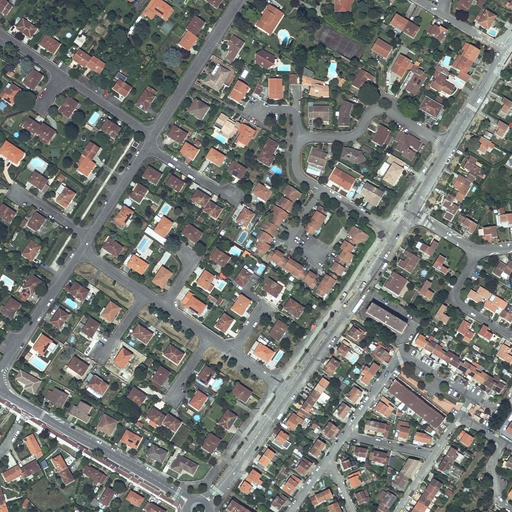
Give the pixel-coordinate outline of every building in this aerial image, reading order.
[(0,0),(0,11),(2,12),(6,15),(12,7),(7,3),(2,0),(0,0)] [(151,0),(145,9),(147,10),(149,7),(156,12),(165,18),(171,8),(164,4),(161,1),(159,0),(151,0)] [(221,0),(204,0),(216,8),(221,0)] [(334,0),(335,10),(337,10),(339,10),(339,11),(342,11),(349,10),(350,2),(353,2),(352,0),(334,0)] [(458,5),(456,9),(464,14),(470,4),(469,3),(470,0),(459,0),(457,4),(458,5)] [(335,10),(335,12),(353,12),(353,2),(350,2),(349,10),(342,11),(339,11),(339,10),(337,10),(335,10)] [(261,17),(256,26),(267,33),(274,21),(277,23),(283,15),(269,6),(263,14),(266,16),(264,19),(261,17)] [(155,14),(156,12),(149,7),(147,10),(145,9),(142,12),(151,19),(155,14)] [(165,21),(173,10),(171,8),(165,18),(156,12),(155,14),(165,21)] [(485,12),(483,15),(478,12),(473,21),(478,23),(477,25),(481,27),(482,26),(488,29),(491,24),(489,23),(493,17),(485,12)] [(396,16),(390,25),(395,28),(396,27),(402,30),(406,23),(401,21),(402,19),(396,16)] [(204,23),(195,17),(186,30),(188,31),(195,36),(204,23)] [(36,29),(23,19),(16,29),(30,38),(36,29)] [(274,21),(267,33),(270,35),(277,23),(274,21)] [(412,38),(418,29),(412,25),(411,26),(406,23),(402,30),(408,34),(408,35),(412,38)] [(433,27),(428,35),(432,37),(440,41),(445,32),(439,28),(438,30),(433,27)] [(195,36),(188,31),(179,44),(188,51),(197,38),(195,36)] [(59,44),(46,35),(40,45),(53,54),(59,44)] [(83,41),(78,37),(74,42),(80,46),(83,41)] [(233,37),(230,41),(232,43),(230,46),(228,51),(230,52),(228,55),(234,59),(244,44),(233,37)] [(377,40),(370,50),(385,59),(392,49),(377,40)] [(465,44),(462,49),(465,50),(466,51),(462,57),(470,62),(473,58),(474,58),(478,52),(465,44)] [(91,59),(79,50),(72,59),(85,68),(86,66),(91,59)] [(263,51),(256,55),(256,59),(266,53),(263,51)] [(256,59),(256,63),(259,65),(260,64),(263,66),(263,65),(264,66),(265,68),(267,70),(270,68),(270,67),(273,65),(274,60),(272,59),(273,57),(266,53),(256,59)] [(400,56),(391,72),(400,77),(406,68),(408,63),(409,62),(400,56)] [(105,66),(93,57),(91,59),(86,66),(99,75),(105,66)] [(454,61),(451,66),(465,74),(468,68),(467,68),(470,62),(462,57),(458,64),(457,63),(454,61)] [(446,63),(441,59),(437,66),(442,69),(446,63)] [(417,70),(418,67),(414,65),(413,66),(410,71),(414,73),(406,88),(414,92),(420,83),(421,84),(426,75),(417,70)] [(437,66),(434,71),(439,74),(442,69),(437,66)] [(209,75),(204,83),(217,91),(228,73),(219,67),(213,77),(209,75)] [(42,75),(33,69),(24,83),(33,89),(42,75)] [(361,70),(352,86),(364,93),(368,85),(364,83),(366,79),(368,80),(371,76),(361,70)] [(439,74),(431,87),(439,92),(440,90),(446,94),(451,86),(444,82),(446,78),(439,74)] [(305,85),(311,86),(309,94),(320,97),(327,96),(327,87),(325,87),(323,83),(311,80),(312,78),(307,77),(305,85)] [(269,79),(269,99),(281,99),(281,91),(280,91),(280,86),(281,86),(281,79),(269,79)] [(132,89),(119,80),(113,89),(125,98),(132,89)] [(238,81),(229,97),(238,103),(241,99),(243,95),(242,95),(247,86),(238,81)] [(0,96),(2,98),(12,84),(9,82),(0,95),(0,96)] [(421,84),(420,83),(414,92),(406,88),(405,90),(414,96),(421,84)] [(21,90),(12,84),(2,98),(11,104),(21,90)] [(250,88),(247,86),(242,95),(243,95),(241,99),(242,100),(250,88)] [(156,92),(148,87),(145,91),(153,97),(156,92)] [(256,87),(253,93),(258,96),(262,91),(256,87)] [(153,97),(145,91),(136,105),(145,111),(154,97),(153,97)] [(425,97),(418,109),(434,118),(441,107),(425,97)] [(78,104),(68,98),(59,112),(68,118),(78,104)] [(511,102),(504,98),(502,103),(505,104),(501,111),(507,115),(511,108),(511,102)] [(196,100),(188,112),(200,120),(208,108),(196,100)] [(338,113),(338,126),(343,126),(344,123),(346,123),(347,117),(349,117),(349,115),(348,114),(352,104),(343,101),(338,113)] [(308,108),(308,118),(312,118),(320,118),(328,118),(328,107),(312,107),(308,108)] [(88,122),(93,125),(100,114),(94,111),(88,122)] [(230,132),(231,131),(235,134),(237,131),(240,125),(236,122),(235,124),(234,126),(227,121),(228,120),(229,119),(221,114),(214,126),(228,135),(230,132)] [(40,126),(28,118),(23,126),(35,134),(35,133),(40,126)] [(120,129),(107,121),(101,130),(114,138),(120,129)] [(499,122),(497,126),(500,128),(498,131),(496,135),(502,138),(508,127),(499,122)] [(55,133),(42,124),(40,126),(35,133),(49,142),(55,133)] [(241,133),(237,141),(245,145),(249,138),(247,137),(248,135),(250,136),(251,137),(255,131),(244,126),(240,133),(241,133)] [(173,127),(167,137),(180,145),(187,135),(173,127)] [(378,131),(371,141),(381,147),(390,131),(382,127),(379,132),(378,131)] [(399,131),(393,140),(398,143),(403,134),(399,131)] [(487,132),(484,137),(489,141),(492,135),(487,132)] [(398,143),(394,149),(402,154),(401,155),(410,160),(414,154),(413,153),(414,150),(416,151),(420,145),(418,143),(419,141),(408,134),(407,136),(403,134),(398,143)] [(494,145),(482,137),(479,142),(482,143),(478,150),(485,154),(489,147),(492,149),(494,145)] [(269,140),(257,160),(268,167),(274,158),(271,156),(278,145),(269,140)] [(23,154),(6,142),(0,150),(0,153),(16,164),(23,154)] [(99,149),(90,142),(82,154),(91,161),(99,149)] [(185,143),(179,152),(192,160),(197,151),(185,143)] [(366,153),(368,152),(371,149),(363,145),(361,148),(365,150),(365,152),(366,153)] [(312,148),(307,161),(323,167),(327,155),(322,153),(316,151),(317,149),(312,148)] [(343,148),(341,158),(349,160),(348,161),(353,163),(361,162),(360,157),(361,155),(361,152),(358,153),(356,151),(355,153),(352,152),(353,150),(346,148),(346,149),(343,148)] [(211,149),(206,158),(219,166),(224,157),(211,149)] [(95,164),(91,161),(82,154),(75,163),(80,166),(77,170),(86,176),(95,164)] [(471,157),(464,168),(470,172),(466,180),(472,183),(480,169),(474,166),(477,161),(471,157)] [(233,162),(227,171),(240,180),(246,170),(233,162)] [(393,164),(382,179),(391,185),(401,170),(393,164)] [(149,168),(143,177),(155,185),(161,176),(149,168)] [(335,168),(328,179),(333,182),(339,171),(335,168)] [(342,172),(335,183),(348,191),(355,180),(342,172)] [(47,181),(34,173),(28,181),(41,190),(45,184),(47,181)] [(172,176),(166,185),(178,193),(184,184),(172,176)] [(460,176),(454,186),(460,190),(455,199),(461,202),(470,188),(463,185),(466,180),(460,176)] [(49,187),(45,184),(41,190),(40,191),(44,194),(49,187)] [(366,184),(361,192),(367,196),(373,200),(371,204),(376,207),(381,199),(379,198),(381,196),(377,194),(379,191),(366,184)] [(138,185),(130,198),(139,204),(147,191),(138,185)] [(259,185),(253,194),(265,201),(271,192),(259,185)] [(281,203),(279,205),(289,212),(294,205),(292,203),(294,200),(293,199),(295,197),(298,198),(301,194),(287,185),(282,192),(287,195),(285,199),(281,197),(278,201),(281,203)] [(74,195),(65,189),(56,202),(65,208),(74,195)] [(197,191),(191,200),(204,208),(208,202),(210,199),(197,191)] [(449,195),(443,205),(449,209),(444,217),(451,221),(459,207),(452,203),(455,199),(449,195)] [(204,208),(203,211),(216,219),(221,210),(208,202),(204,208)] [(16,213),(3,204),(0,208),(0,215),(10,222),(16,213)] [(265,220),(260,227),(273,236),(276,231),(273,230),(275,227),(276,227),(281,220),(280,220),(282,217),(284,219),(287,214),(274,206),(269,213),(272,214),(267,221),(265,220)] [(119,213),(115,220),(119,223),(117,226),(121,230),(133,213),(124,207),(119,213)] [(244,209),(236,222),(245,227),(248,223),(254,214),(244,209)] [(508,225),(511,224),(511,214),(507,215),(505,209),(499,210),(501,222),(508,221),(508,225)] [(316,211),(307,224),(315,229),(317,230),(325,217),(323,216),(316,211)] [(45,220),(37,214),(28,226),(37,232),(45,220)] [(163,218),(154,232),(163,238),(172,224),(163,218)] [(467,219),(463,224),(470,228),(468,231),(472,234),(477,225),(467,219)] [(187,225),(182,234),(195,243),(202,234),(187,225)] [(313,231),(306,226),(304,229),(311,234),(313,231)] [(330,269),(340,275),(344,269),(341,267),(345,260),(348,262),(352,256),(349,254),(353,247),(351,246),(354,243),(357,245),(360,241),(359,240),(360,238),(363,240),(366,235),(352,226),(348,233),(352,236),(350,240),(346,238),(340,248),(343,250),(339,256),(337,255),(333,262),(334,263),(330,269)] [(483,229),(484,235),(492,234),(492,238),(497,237),(496,227),(483,229)] [(257,248),(254,252),(260,256),(263,252),(266,248),(267,249),(269,246),(267,245),(272,238),(262,232),(260,235),(259,234),(256,239),(259,241),(255,247),(257,248)] [(104,241),(106,243),(103,248),(116,257),(122,248),(115,244),(109,239),(110,238),(107,236),(104,241)] [(40,247),(31,241),(22,255),(31,261),(40,247)] [(419,249),(419,250),(430,256),(438,244),(434,242),(430,248),(423,244),(422,244),(419,249)] [(216,250),(210,258),(223,267),(229,259),(216,250)] [(401,260),(397,265),(411,273),(420,259),(406,250),(404,255),(407,257),(404,261),(401,260)] [(271,251),(266,259),(269,261),(270,260),(308,284),(307,286),(312,289),(317,282),(313,279),(315,276),(309,272),(307,275),(300,271),(302,268),(289,259),(287,262),(281,258),(283,255),(276,251),(274,254),(271,251)] [(134,256),(127,266),(141,275),(148,266),(134,256)] [(439,256),(433,267),(435,268),(445,274),(448,270),(441,266),(445,259),(439,256)] [(500,262),(493,273),(499,277),(503,272),(509,275),(511,270),(511,262),(509,261),(506,266),(500,262)] [(162,268),(152,282),(162,288),(171,274),(162,268)] [(242,270),(234,282),(243,288),(251,276),(250,275),(252,273),(252,272),(248,269),(246,269),(245,272),(242,270)] [(388,281),(384,286),(398,295),(407,280),(393,271),(391,276),(394,278),(391,283),(388,281)] [(205,272),(196,284),(205,290),(213,277),(205,272)] [(316,293),(322,297),(324,293),(326,294),(337,278),(329,273),(327,277),(325,275),(320,284),(321,285),(319,289),(316,293)] [(41,281),(32,275),(24,288),(31,293),(33,294),(41,281)] [(268,280),(262,289),(275,298),(281,289),(268,280)] [(427,281),(419,293),(430,300),(433,294),(427,290),(431,283),(427,281)] [(75,284),(69,293),(75,297),(82,302),(89,293),(75,284)] [(471,290),(467,296),(478,303),(482,297),(484,297),(487,300),(491,293),(480,287),(476,293),(471,290)] [(27,300),(29,296),(22,291),(19,295),(27,300)] [(185,306),(185,307),(199,316),(205,307),(191,297),(192,296),(188,293),(181,303),(185,306)] [(211,296),(208,299),(215,304),(217,300),(211,296)] [(240,296),(231,309),(240,315),(249,302),(240,296)] [(487,300),(483,306),(494,313),(498,307),(503,310),(505,306),(507,303),(496,297),(496,298),(492,296),(489,300),(487,300)] [(21,304),(11,298),(5,307),(2,312),(11,318),(21,304)] [(290,300),(283,309),(297,318),(303,309),(290,300)] [(102,308),(98,315),(110,322),(119,309),(110,303),(105,310),(102,308)] [(371,304),(366,313),(401,334),(402,333),(407,325),(371,304)] [(442,305),(435,317),(445,324),(449,318),(442,314),(447,307),(442,305)] [(503,310),(499,316),(510,323),(511,319),(511,307),(511,309),(505,306),(503,310)] [(64,323),(68,316),(59,309),(50,323),(59,329),(60,329),(62,330),(64,327),(62,326),(64,323)] [(224,315),(215,327),(224,333),(233,321),(224,315)] [(423,321),(415,315),(411,320),(420,326),(423,321)] [(90,319),(81,332),(90,338),(99,326),(90,319)] [(463,320),(455,333),(457,334),(459,332),(470,339),(473,334),(468,330),(470,325),(463,320)] [(278,321),(268,335),(277,341),(287,327),(278,321)] [(483,325),(477,334),(488,341),(492,335),(486,331),(487,328),(483,325)] [(138,326),(132,335),(146,345),(152,335),(138,326)] [(353,327),(348,334),(356,340),(359,336),(361,333),(363,335),(365,332),(359,328),(358,331),(353,327)] [(420,335),(415,343),(423,348),(427,342),(424,340),(425,338),(420,335)] [(48,349),(52,343),(42,336),(33,349),(43,356),(43,355),(46,357),(51,351),(48,349)] [(427,342),(423,348),(432,353),(436,345),(431,341),(433,338),(430,337),(427,342)] [(340,347),(336,352),(344,358),(350,349),(347,347),(349,345),(344,341),(340,346),(340,347)] [(259,344),(253,354),(266,363),(273,353),(259,344)] [(503,344),(496,355),(510,364),(511,360),(511,357),(507,354),(510,349),(503,344)] [(375,355),(373,358),(381,364),(383,361),(383,362),(386,358),(385,357),(387,354),(383,351),(385,349),(380,345),(378,348),(377,347),(372,354),(375,355)] [(436,345),(432,353),(440,358),(446,348),(443,347),(442,348),(436,345)] [(170,346),(163,355),(177,364),(183,355),(170,346)] [(446,348),(440,358),(449,363),(453,355),(448,352),(449,350),(446,348)] [(121,368),(122,369),(127,363),(131,356),(122,349),(113,362),(116,364),(115,366),(120,369),(121,368)] [(354,363),(357,355),(352,354),(349,362),(354,363)] [(453,355),(449,363),(457,368),(461,362),(458,360),(459,358),(453,355)] [(74,358),(68,367),(66,371),(71,374),(73,371),(77,374),(75,377),(79,380),(88,367),(74,358)] [(328,363),(324,369),(332,375),(339,364),(332,359),(329,364),(328,363)] [(473,361),(470,365),(479,370),(481,366),(473,361)] [(461,362),(457,368),(465,373),(470,365),(465,362),(463,364),(461,362)] [(366,367),(364,370),(373,376),(379,367),(374,363),(369,369),(366,367)] [(470,365),(465,373),(474,378),(477,372),(479,370),(470,365)] [(153,378),(152,380),(161,386),(169,373),(161,367),(157,373),(153,378)] [(205,367),(197,379),(206,385),(214,373),(205,367)] [(365,375),(361,381),(366,385),(373,376),(364,370),(361,368),(359,371),(365,375)] [(20,372),(16,379),(27,385),(25,389),(33,394),(39,385),(31,381),(33,378),(20,372)] [(477,372),(474,378),(482,383),(487,375),(482,372),(480,374),(477,372)] [(322,378),(318,384),(324,389),(331,380),(325,375),(323,379),(322,378)] [(487,375),(482,383),(491,389),(494,382),(496,380),(487,375)] [(94,377),(87,386),(101,395),(108,386),(94,377)] [(152,380),(150,382),(159,388),(161,386),(152,380)] [(395,382),(388,390),(395,396),(403,386),(397,382),(396,383),(395,382)] [(494,382),(491,389),(499,394),(504,386),(498,382),(497,384),(494,382)] [(363,390),(353,383),(351,386),(354,387),(349,395),(351,396),(349,399),(354,403),(363,390)] [(237,384),(231,393),(244,403),(251,394),(237,384)] [(318,384),(314,390),(320,395),(324,389),(318,384)] [(403,386),(395,396),(402,401),(410,392),(403,386)] [(134,388),(127,397),(140,406),(146,397),(134,388)] [(48,391),(45,398),(52,402),(56,404),(55,406),(60,408),(66,398),(62,396),(63,394),(54,389),(52,393),(48,391)] [(314,390),(310,396),(316,401),(320,395),(314,390)] [(197,392),(189,404),(197,410),(200,407),(203,403),(206,398),(197,392)] [(410,392),(402,401),(409,407),(417,397),(410,392)] [(310,396),(305,403),(312,407),(316,401),(310,396)] [(417,397),(409,407),(416,412),(424,403),(417,397)] [(352,406),(342,399),(339,402),(342,404),(338,410),(337,409),(334,414),(337,416),(338,416),(343,419),(352,406)] [(73,407),(70,414),(73,416),(74,414),(80,417),(79,419),(86,423),(89,418),(86,416),(90,408),(80,403),(77,409),(73,407)] [(305,403),(299,412),(308,418),(311,414),(308,412),(312,407),(305,403)] [(377,406),(375,409),(383,414),(387,417),(391,411),(390,410),(392,407),(387,403),(385,406),(381,403),(379,406),(377,406)] [(424,403),(416,412),(419,415),(416,419),(419,422),(423,418),(431,408),(424,403)] [(431,408),(423,418),(430,423),(438,414),(431,408)] [(489,413),(487,409),(480,413),(477,408),(475,410),(474,408),(469,411),(475,422),(489,413)] [(153,409),(146,418),(159,427),(161,423),(165,417),(153,409)] [(227,411),(218,424),(227,430),(236,417),(227,411)] [(296,411),(293,414),(303,421),(306,418),(296,411)] [(165,417),(161,423),(174,432),(180,423),(167,414),(165,417)] [(289,420),(285,425),(293,430),(298,422),(301,424),(303,421),(293,414),(289,420)] [(438,414),(430,423),(437,429),(444,421),(442,420),(443,418),(438,414)] [(104,415),(96,428),(104,433),(105,432),(110,434),(117,422),(104,415)] [(366,420),(364,429),(376,431),(378,423),(366,420)] [(326,431),(324,434),(329,438),(336,428),(329,423),(324,430),(326,431)] [(378,423),(376,431),(384,433),(385,431),(389,432),(390,425),(378,423)] [(398,423),(397,430),(400,430),(399,435),(403,436),(402,437),(407,438),(408,429),(401,427),(401,424),(398,423)] [(126,431),(120,441),(135,449),(140,439),(126,431)] [(274,439),(272,442),(278,446),(280,443),(283,445),(288,436),(281,431),(275,439),(274,439)] [(462,431),(458,437),(462,439),(460,441),(468,446),(473,439),(467,435),(468,434),(462,431)] [(416,432),(414,440),(430,443),(431,438),(426,434),(416,432)] [(32,434),(26,437),(28,441),(25,442),(32,454),(40,450),(32,434)] [(210,435),(201,447),(211,454),(219,441),(210,435)] [(318,440),(313,446),(320,451),(325,445),(318,440)] [(152,446),(147,456),(161,463),(166,453),(152,446)] [(313,446),(309,452),(316,458),(320,451),(313,446)] [(268,449),(263,456),(270,461),(275,454),(277,455),(279,452),(272,447),(269,450),(268,449)] [(358,456),(365,458),(367,450),(355,447),(353,455),(358,456)] [(451,449),(445,459),(453,464),(454,461),(458,464),(463,456),(451,449)] [(374,452),(372,461),(381,463),(381,460),(385,461),(386,458),(386,454),(374,452)] [(60,455),(53,459),(60,472),(67,467),(60,455)] [(263,456),(259,462),(266,467),(270,461),(263,456)] [(176,460),(171,469),(179,473),(181,469),(192,475),(196,466),(179,457),(177,460),(176,460)] [(345,457),(339,459),(344,470),(351,467),(348,460),(347,460),(345,457)] [(50,465),(47,458),(42,463),(44,468),(50,465)] [(301,462),(296,470),(303,475),(309,468),(312,464),(302,458),(300,461),(301,462)] [(404,466),(400,473),(408,478),(419,461),(409,459),(406,464),(408,465),(407,468),(404,466)] [(445,459),(438,469),(444,472),(446,469),(448,471),(453,464),(445,459)] [(504,462),(501,467),(504,468),(505,466),(511,470),(511,460),(510,459),(507,463),(504,462)] [(41,469),(36,461),(21,469),(24,474),(26,477),(29,476),(33,473),(41,469)] [(21,469),(19,465),(3,474),(8,482),(24,474),(21,469)] [(87,465),(82,473),(86,476),(87,475),(91,467),(87,465)] [(87,475),(99,482),(99,481),(103,484),(107,477),(96,471),(98,467),(94,465),(92,468),(91,467),(87,475)] [(67,467),(60,472),(66,484),(74,479),(67,467)] [(253,480),(251,483),(256,486),(258,484),(256,482),(260,475),(253,470),(251,474),(249,478),(253,480)] [(356,473),(349,476),(350,479),(351,483),(350,483),(352,488),(360,483),(357,476),(360,475),(359,472),(357,473),(356,473)] [(400,473),(393,483),(396,485),(395,485),(401,488),(408,478),(400,473)] [(285,481),(283,484),(281,487),(283,488),(282,489),(289,494),(297,484),(300,481),(295,477),(296,476),(294,475),(291,479),(290,478),(287,482),(285,481)] [(434,480),(430,485),(438,490),(441,485),(434,480)] [(242,486),(240,489),(248,494),(252,487),(255,489),(256,486),(251,483),(249,485),(246,483),(243,486),(242,486)] [(430,485),(426,491),(434,496),(438,490),(430,485)] [(465,487),(460,495),(463,497),(469,488),(483,497),(485,494),(471,485),(470,487),(468,485),(466,488),(465,487)] [(116,492),(108,488),(100,502),(107,506),(116,492)] [(389,488),(387,492),(395,497),(397,493),(389,488)] [(329,490),(322,493),(325,500),(332,497),(329,490)] [(380,503),(377,508),(382,511),(385,511),(395,497),(387,492),(387,493),(382,490),(376,500),(380,503)] [(143,499),(131,491),(127,499),(139,506),(143,499)] [(362,491),(355,494),(359,505),(368,501),(369,499),(368,496),(365,498),(362,491)] [(426,491),(422,497),(430,502),(434,496),(426,491)] [(315,496),(310,498),(314,505),(325,500),(322,493),(315,496)] [(278,497),(269,508),(274,511),(276,511),(283,502),(284,503),(287,499),(282,496),(279,498),(278,497)] [(422,497),(419,502),(427,507),(430,502),(422,497)] [(100,502),(94,498),(91,504),(97,507),(100,502)] [(232,501),(226,509),(230,511),(231,511),(237,504),(235,503),(236,501),(233,500),(233,501),(232,501)] [(419,502),(415,508),(421,511),(423,511),(427,507),(419,502)] [(8,511),(6,503),(0,505),(0,511),(8,511)] [(165,511),(166,511),(152,503),(147,510),(149,511),(165,511)] [(237,504),(231,511),(237,511),(241,507),(240,506),(241,505),(238,503),(237,504)] [(340,511),(337,503),(328,507),(330,511),(328,511),(340,511)]
